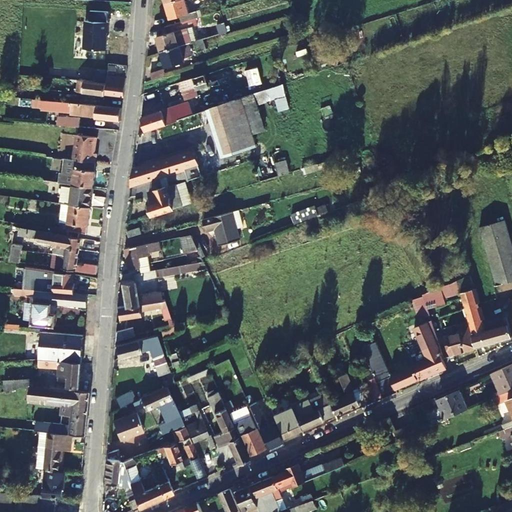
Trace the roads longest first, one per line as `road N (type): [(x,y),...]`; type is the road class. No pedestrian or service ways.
road 1 (unclassified): [(91,511),(110,230),(142,0)]
road 2 (residential): [(149,511),(511,354)]
